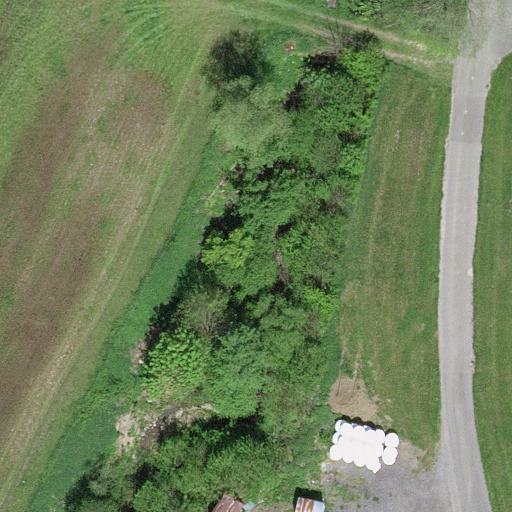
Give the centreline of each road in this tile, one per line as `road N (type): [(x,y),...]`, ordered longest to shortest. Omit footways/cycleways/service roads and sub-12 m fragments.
road 1 (unclassified): [(474,511),(453,400),(454,280),(463,133),(484,0)]
road 2 (track): [(473,71),(232,1)]
